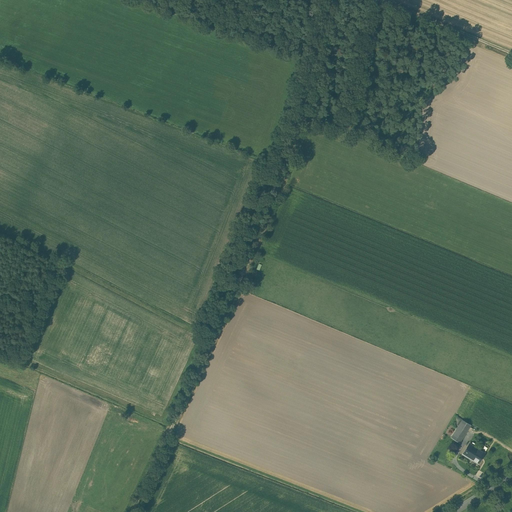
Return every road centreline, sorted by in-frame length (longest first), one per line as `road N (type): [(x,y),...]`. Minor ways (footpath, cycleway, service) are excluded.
road 1 (track): [(130,511),(276,198),(330,0)]
road 2 (track): [(453,463),(217,346)]
road 3 (track): [(211,340),(0,229)]
road 4 (track): [(511,53),(381,0)]
